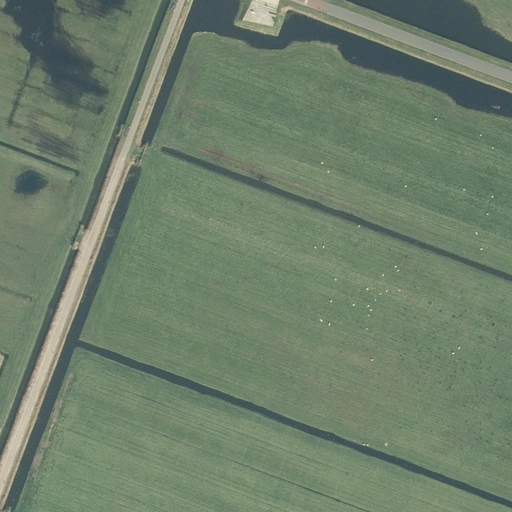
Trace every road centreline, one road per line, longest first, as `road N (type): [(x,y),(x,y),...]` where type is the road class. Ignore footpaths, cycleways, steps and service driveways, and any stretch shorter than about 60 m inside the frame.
road 1 (unclassified): [(0,482),(180,0)]
road 2 (tertiary): [(511,77),(307,0)]
